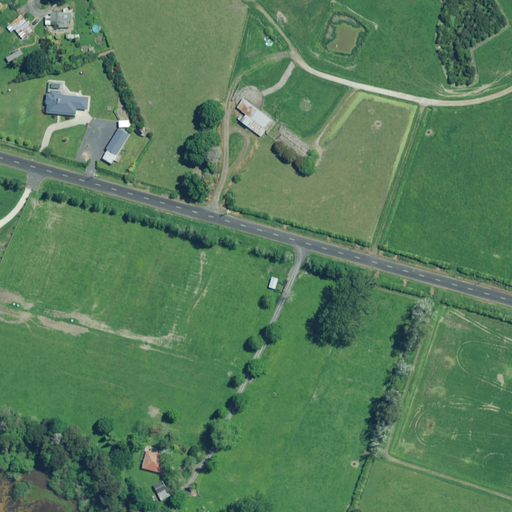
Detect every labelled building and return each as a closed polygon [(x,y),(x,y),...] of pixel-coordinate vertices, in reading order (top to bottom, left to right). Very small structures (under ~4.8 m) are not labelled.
[(71,21),(71,8),(64,8),(64,13),(51,13),(51,16),(45,16),(46,25),(58,25),(58,28),(70,27),(70,21),(71,21)] [(11,32),(15,29),(24,39),(34,31),(21,15),(12,22),(7,27),(11,32)] [(61,92),(51,91),(51,95),(47,94),(46,113),(76,115),(76,109),(87,110),(88,97),(60,95),(61,92)] [(272,120),(244,99),(237,107),(246,114),(241,121),(261,136),(272,120)] [(129,135),(119,129),(107,149),(117,155),(129,135)] [(278,279),(272,277),(269,287),(275,289),(278,279)] [(165,455),(147,450),(143,468),(162,473),(164,465),(163,465),(165,455)] [(170,496),(162,481),(154,485),(162,501),(170,496)]
